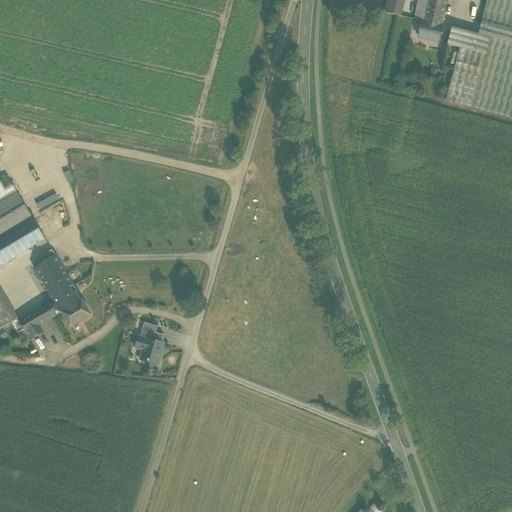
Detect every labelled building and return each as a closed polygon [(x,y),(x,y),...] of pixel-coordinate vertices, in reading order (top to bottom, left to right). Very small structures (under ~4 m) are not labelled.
[(403,0),(387,0),(385,13),(400,16),(403,0)] [(418,0),(417,7),(426,9),(427,5),(428,0),(418,0)] [(446,0),(428,0),(427,5),(444,9),(446,0)] [(511,0),(486,0),(481,22),(511,29),(511,0)] [(426,9),(417,7),(414,20),(422,22),(422,21),(440,26),(444,9),(427,5),(426,9)] [(418,37),(422,22),(414,20),(411,35),(418,37)] [(440,26),(422,21),(422,22),(418,37),(438,42),(442,26),(440,26)] [(511,29),(481,22),(478,34),(490,38),(511,43),(511,29)] [(478,34),(451,27),(447,45),(459,48),(486,55),(490,38),(478,34)] [(511,109),(511,43),(490,38),(486,55),(459,48),(445,101),(510,118),(511,109)] [(0,204),(16,195),(6,179),(0,182),(0,204)] [(16,195),(0,204),(0,239),(32,220),(16,195)] [(32,220),(0,239),(0,266),(38,244),(44,240),(32,220)] [(44,240),(38,244),(40,249),(47,245),(44,240)] [(56,257),(52,251),(40,258),(44,264),(56,257)] [(44,264),(35,269),(54,301),(58,306),(78,294),(56,257),(44,264)] [(0,329),(18,319),(0,288),(0,329)] [(78,294),(58,306),(61,312),(70,327),(91,315),(78,294)] [(54,301),(19,322),(30,340),(42,332),(38,326),(61,312),(58,306),(54,301)] [(144,323),(140,337),(146,339),(146,338),(149,339),(152,332),(155,333),(157,326),(144,323)] [(155,333),(152,332),(149,339),(161,343),(164,335),(155,333)] [(149,339),(146,338),(146,339),(140,337),(138,337),(135,348),(143,350),(140,360),(157,365),(160,356),(158,356),(162,343),(161,343),(149,339)]
